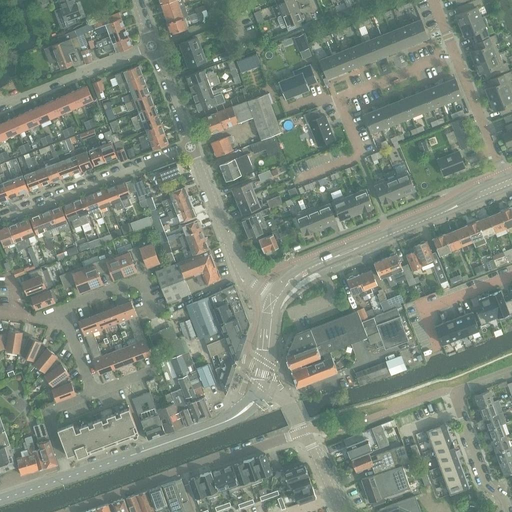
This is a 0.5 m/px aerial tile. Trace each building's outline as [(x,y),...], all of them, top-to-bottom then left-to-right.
[(58,0),(62,8),(55,11),(60,23),(64,22),(66,26),(76,23),(74,18),(81,15),(76,3),(75,3),(74,0),(58,0)] [(165,14),(185,7),(182,0),(173,0),(161,4),(165,14)] [(294,0),(287,0),(277,4),(272,6),(276,17),(278,16),(301,8),(299,3),(297,4),(294,0)] [(483,5),(481,0),(475,0),(458,7),(461,13),(456,15),(458,20),(457,20),(459,26),(485,16),(484,16),(481,17),(477,7),(483,5)] [(167,23),(188,16),(185,7),(165,14),(168,23),(167,23)] [(301,15),(298,9),(301,8),(278,16),(277,19),(281,27),(282,28),(286,27),(288,31),(301,26),(300,21),(305,19),(303,14),(301,15)] [(203,22),(209,20),(205,11),(199,12),(203,22)] [(259,24),(264,21),(260,11),(254,13),(259,24)] [(121,18),(119,13),(93,23),(88,24),(77,28),(78,29),(75,30),(75,31),(81,46),(86,45),(87,44),(83,34),(95,29),(97,34),(108,30),(110,34),(125,28),(121,18)] [(188,16),(167,23),(171,34),(187,28),(185,22),(191,20),(189,16),(188,16)] [(485,16),(459,26),(462,33),(463,32),(465,37),(469,35),(472,42),(494,33),(491,26),(489,27),(485,16)] [(428,37),(421,20),(411,24),(418,42),(428,37)] [(418,42),(411,24),(401,28),(408,46),(418,42)] [(125,28),(110,34),(111,37),(102,40),(102,41),(97,43),(99,49),(101,48),(104,47),(128,37),(125,28)] [(221,42),(222,41),(222,42),(227,40),(222,28),(216,31),(221,42)] [(408,46),(401,28),(391,32),(398,50),(408,46)] [(52,46),(44,49),(50,64),(58,62),(61,70),(73,65),(68,52),(75,50),(80,48),(81,47),(81,46),(75,31),(58,37),(60,43),(52,46)] [(398,50),(391,32),(381,36),(388,54),(398,50)] [(300,51),(309,48),(303,34),(294,38),(300,51)] [(473,57),(472,57),(474,63),(499,53),(495,43),(498,42),(495,35),(473,44),(475,50),(471,52),(473,57)] [(388,54),(381,36),(370,40),(378,58),(388,54)] [(132,47),(128,37),(104,47),(106,52),(115,49),(117,53),(132,47)] [(197,37),(180,43),(185,55),(202,49),(197,37)] [(233,56),(231,50),(227,40),(222,42),(226,52),(220,55),(222,60),(233,56)] [(378,58),(370,40),(360,44),(368,62),(378,58)] [(368,62),(360,44),(350,48),(357,66),(368,62)] [(80,48),(81,51),(85,63),(86,63),(92,60),(88,50),(88,49),(83,51),(81,47),(80,48)] [(357,66),(350,48),(340,52),(347,70),(357,66)] [(185,55),(189,67),(206,61),(202,49),(185,55)] [(255,52),(237,58),(242,72),(260,66),(255,52)] [(347,70),(340,52),(330,56),(337,74),(347,70)] [(499,53),(474,63),(477,70),(478,69),(480,74),(484,72),(487,78),(509,70),(506,63),(503,64),(499,53)] [(337,74),(330,56),(320,60),(327,78),(337,74)] [(115,75),(118,84),(119,85),(143,76),(139,65),(115,75)] [(294,76),(279,82),(285,99),(294,95),(294,97),(302,94),(301,93),(310,89),(308,86),(317,82),(311,65),(293,72),(294,76)] [(230,69),(233,78),(239,76),(236,67),(230,69)] [(204,69),(186,76),(189,85),(217,74),(216,73),(214,74),(214,72),(206,74),(204,69)] [(511,79),(511,77),(510,72),(488,81),(490,87),(486,89),(488,94),(486,94),(489,100),(511,91),(511,85),(510,80),(511,79)] [(189,85),(193,94),(210,87),(220,83),(217,74),(189,85)] [(131,91),(147,85),(143,76),(119,85),(120,88),(124,86),(127,92),(131,90),(131,91)] [(462,96),(455,78),(445,83),(452,100),(462,96)] [(105,90),(101,81),(93,83),(97,93),(102,91),(105,90)] [(452,100),(445,83),(435,87),(442,104),(452,100)] [(132,93),(123,97),(126,104),(150,94),(147,85),(131,91),(132,93)] [(87,86),(76,91),(82,105),(93,100),(87,86)] [(212,92),(210,87),(193,94),(196,103),(222,93),(223,92),(222,88),(212,92)] [(442,104),(435,87),(425,91),(432,108),(442,104)] [(76,91),(65,95),(72,109),(82,105),(76,91)] [(105,98),(102,91),(97,93),(99,100),(105,98)] [(432,108),(425,91),(415,95),(422,112),(432,108)] [(511,91),(489,100),(491,107),(493,106),(494,111),(499,109),(501,115),(511,111),(511,91)] [(222,93),(196,103),(199,112),(217,105),(225,102),(222,93)] [(139,112),(154,106),(150,94),(126,104),(128,111),(138,108),(139,112)] [(267,94),(232,107),(238,123),(253,118),(261,140),(262,139),(274,135),(282,132),(280,129),(268,94),(267,94)] [(65,95),(55,100),(61,114),(72,109),(65,95)] [(422,112),(415,95),(405,99),(412,116),(422,112)] [(412,116),(405,99),(395,103),(402,120),(412,116)] [(48,103),(44,105),(50,119),(56,116),(61,114),(55,100),(50,102),(48,103)] [(112,109),(110,102),(103,104),(105,111),(112,109)] [(402,120),(395,103),(385,107),(392,124),(402,120)] [(44,105),(33,109),(40,124),(50,119),(44,105)] [(140,115),(131,118),(134,125),(158,116),(154,106),(139,112),(140,115)] [(217,112),(201,118),(205,129),(208,136),(223,130),(223,129),(238,123),(232,107),(217,112)] [(392,124),(385,107),(375,111),(382,128),(392,124)] [(33,109),(23,114),(29,128),(40,124),(33,109)] [(115,118),(112,109),(105,111),(109,120),(115,118)] [(317,110),(304,115),(307,123),(309,122),(318,146),(335,140),(325,115),(320,117),(320,116),(318,111),(317,110)] [(382,128),(375,111),(364,115),(371,133),(382,128)] [(23,114),(12,119),(18,133),(29,128),(23,114)] [(503,117),(506,123),(511,121),(509,115),(503,117)] [(146,131),(162,125),(158,116),(134,125),(136,130),(145,127),(146,131)] [(12,119),(1,123),(7,138),(18,133),(12,119)] [(462,119),(452,123),(462,148),(472,144),(462,119)] [(113,132),(120,130),(116,120),(110,123),(113,132)] [(147,134),(139,137),(141,143),(165,134),(162,125),(146,131),(147,134)] [(94,129),(80,134),(83,140),(96,135),(94,129)] [(110,131),(104,133),(107,140),(108,143),(100,146),(106,161),(117,157),(112,143),(114,142),(110,131)] [(121,141),(118,133),(112,136),(115,143),(121,141)] [(152,146),(153,150),(169,144),(165,134),(141,143),(143,149),(152,146)] [(216,157),(233,151),(230,143),(234,142),(231,136),(228,137),(227,137),(211,143),(216,157)] [(262,140),(250,145),(254,153),(265,149),(269,157),(281,153),(274,136),(262,140)] [(70,138),(65,139),(72,157),(66,159),(72,174),(82,170),(74,150),(72,143),(70,138)] [(123,147),(121,141),(115,143),(114,143),(116,150),(123,147)] [(421,153),(428,150),(425,141),(418,144),(421,153)] [(55,151),(53,145),(49,146),(51,150),(54,158),(61,178),(72,174),(66,159),(60,161),(56,151),(55,151)] [(85,146),(74,150),(82,170),(93,166),(85,146)] [(89,150),(94,165),(106,161),(100,146),(89,150)] [(121,162),(128,160),(123,147),(116,150),(121,162)] [(132,147),(127,149),(130,157),(135,155),(132,147)] [(39,169),(33,152),(29,154),(41,186),(51,182),(46,167),(39,169)] [(443,174),(457,169),(458,171),(465,168),(459,152),(438,160),(443,174)] [(25,175),(30,190),(41,186),(29,154),(24,155),(30,173),(25,175)] [(235,160),(220,166),(226,181),(253,171),(247,154),(235,159),(235,160)] [(12,160),(18,177),(12,179),(18,195),(29,191),(17,158),(12,160)] [(50,160),(51,165),(46,167),(51,182),(61,178),(54,158),(50,160)] [(158,184),(159,183),(162,190),(164,189),(165,192),(168,190),(165,181),(181,175),(176,162),(160,169),(162,175),(156,177),(158,184)] [(404,163),(394,167),(397,174),(396,174),(404,196),(411,193),(411,192),(415,190),(407,170),(404,163)] [(0,164),(0,176),(8,198),(18,195),(12,179),(7,181),(4,173),(3,173),(0,165),(0,164)] [(273,177),(270,170),(258,175),(261,181),(273,177)] [(394,170),(384,175),(385,178),(393,199),(397,197),(397,198),(404,196),(396,174),(394,170)] [(0,201),(8,198),(0,176),(0,201)] [(393,199),(385,178),(374,183),(383,204),(390,201),(390,200),(393,199)] [(132,180),(126,183),(126,182),(116,186),(124,208),(132,205),(129,198),(131,197),(130,194),(136,192),(132,180)] [(142,181),(134,184),(141,201),(145,200),(146,199),(144,195),(149,193),(151,192),(149,186),(145,188),(142,181)] [(251,182),(233,190),(237,202),(256,194),(253,188),(256,187),(254,181),(251,182)] [(117,210),(124,208),(116,186),(106,189),(112,204),(114,203),(117,210)] [(162,201),(164,206),(169,203),(170,204),(171,203),(172,204),(174,203),(173,203),(189,197),(185,187),(173,192),(170,193),(171,198),(162,201)] [(106,189),(104,190),(94,194),(103,217),(102,212),(108,210),(106,206),(112,204),(106,189)] [(373,208),(366,189),(355,194),(362,211),(365,210),(366,211),(373,208)] [(93,211),(96,220),(103,217),(94,194),(85,198),(90,212),(93,211)] [(261,200),(259,201),(256,194),(237,202),(242,214),(261,207),(261,206),(263,205),(261,200)] [(345,198),(343,195),(352,217),(359,214),(358,213),(362,211),(355,194),(345,198)] [(352,217),(343,195),(332,199),(340,220),(344,218),(345,219),(352,217)] [(281,203),(283,203),(280,196),(267,201),(270,208),(281,203)] [(146,199),(145,200),(148,206),(150,211),(156,209),(157,209),(152,197),(151,197),(146,199)] [(177,212),(177,213),(193,207),(189,197),(173,203),(174,203),(172,204),(171,203),(170,204),(172,211),(168,213),(169,216),(173,214),(173,215),(175,215),(175,213),(177,212)] [(85,198),(82,199),(73,202),(82,225),(89,222),(86,214),(90,212),(85,198)] [(72,219),(75,228),(82,225),(73,202),(63,206),(69,220),(72,219)] [(319,208),(317,205),(326,227),(333,224),(332,223),(336,221),(329,204),(319,208)] [(326,227),(317,205),(307,210),(315,230),(318,229),(319,230),(326,227)] [(71,232),(61,206),(51,210),(59,232),(65,230),(67,234),(71,232)] [(173,214),(169,216),(170,219),(178,216),(181,222),(196,216),(193,207),(177,213),(177,212),(175,213),(175,215),(173,215),(173,214)] [(506,229),(511,226),(511,209),(511,207),(499,212),(506,229)] [(241,220),(245,230),(264,222),(262,216),(270,213),(269,208),(241,220)] [(150,211),(152,216),(154,222),(160,219),(157,209),(156,209),(150,211)] [(59,232),(51,210),(41,214),(50,238),(52,237),(51,236),(53,235),(50,228),(57,226),(59,232)] [(315,230),(307,210),(295,214),(304,236),(312,233),(311,232),(315,230)] [(499,212),(488,216),(495,233),(497,237),(508,233),(506,229),(499,212)] [(30,218),(36,234),(43,232),(48,247),(52,246),(49,238),(50,238),(41,214),(30,218)] [(155,224),(154,222),(152,216),(149,217),(149,216),(130,223),(131,226),(133,229),(133,231),(134,231),(154,224),(155,224)] [(488,216),(477,221),(484,238),(495,233),(488,216)] [(268,220),(264,222),(266,227),(267,228),(271,227),(276,225),(274,220),(273,218),(268,220)] [(34,235),(28,219),(18,223),(27,246),(31,245),(31,243),(37,241),(34,234),(34,235)] [(164,231),(165,230),(160,219),(154,222),(155,224),(154,224),(157,233),(164,230),(164,231)] [(177,238),(179,237),(179,238),(201,229),(198,220),(185,225),(182,225),(185,232),(182,233),(181,233),(180,233),(175,235),(177,238)] [(466,225),(473,242),(475,248),(486,243),(484,238),(477,221),(466,225)] [(262,229),(266,227),(264,222),(245,230),(249,239),(264,233),(262,229)] [(18,223),(8,227),(16,246),(17,250),(27,246),(18,223)] [(125,235),(134,231),(133,231),(133,229),(131,226),(130,223),(122,226),(125,235)] [(465,251),(469,250),(467,245),(473,242),(466,225),(455,230),(462,247),(463,246),(465,251)] [(16,246),(8,227),(0,229),(0,237),(7,255),(9,254),(11,253),(9,249),(16,246)] [(120,229),(110,233),(112,238),(122,235),(120,229)] [(201,229),(179,238),(183,248),(188,246),(187,245),(189,245),(190,246),(205,240),(201,229)] [(164,230),(157,233),(162,244),(168,242),(168,241),(169,241),(165,230),(164,231),(164,230)] [(259,240),(260,244),(260,245),(261,248),(262,249),(264,253),(265,252),(266,256),(272,253),(271,250),(272,250),(278,247),(275,240),(281,238),(279,233),(278,230),(272,232),(273,234),(259,240)] [(455,230),(445,234),(444,234),(451,251),(462,247),(455,230)] [(100,238),(102,244),(112,240),(109,234),(100,238)] [(433,239),(440,255),(451,251),(444,234),(433,239)] [(99,239),(88,243),(90,249),(101,245),(99,239)] [(183,248),(182,248),(183,253),(191,250),(193,255),(209,249),(205,240),(190,246),(189,245),(187,245),(188,246),(183,248)] [(431,260),(441,284),(447,281),(436,253),(432,255),(427,241),(425,242),(423,241),(421,242),(420,244),(414,246),(416,251),(406,255),(413,271),(422,267),(420,264),(431,260)] [(167,254),(172,252),(168,242),(162,244),(165,254),(167,254)] [(141,248),(140,245),(134,248),(139,260),(144,258),(147,266),(159,262),(159,261),(152,244),(141,248)] [(36,269),(40,267),(32,247),(28,249),(33,262),(36,269)] [(68,250),(70,255),(78,252),(76,247),(68,250)] [(139,260),(134,248),(117,254),(125,275),(136,271),(136,270),(133,262),(139,260)] [(511,248),(503,252),(505,256),(511,253),(511,248)] [(200,286),(206,284),(220,278),(213,261),(210,251),(156,272),(167,302),(191,293),(185,279),(194,276),(195,278),(197,277),(200,286)] [(64,252),(56,255),(58,261),(66,258),(64,252)] [(492,256),(496,265),(507,261),(505,256),(503,252),(492,256)] [(391,256),(386,258),(392,274),(396,283),(401,281),(406,279),(409,286),(416,284),(408,264),(402,267),(397,254),(395,255),(394,253),(390,255),(391,256)] [(113,278),(113,279),(125,275),(117,254),(100,260),(105,273),(111,271),(113,278)] [(386,258),(375,263),(381,278),(386,276),(390,287),(396,284),(392,274),(386,258)] [(493,258),(486,261),(489,268),(496,265),(493,258)] [(105,273),(100,260),(83,267),(91,288),(103,283),(102,282),(102,283),(99,275),(105,273)] [(476,273),(484,270),(483,265),(474,268),(476,273)] [(91,288),(83,267),(67,273),(71,286),(77,283),(80,291),(80,292),(91,288)] [(15,277),(26,273),(24,269),(24,268),(13,272),(15,277)] [(23,281),(23,282),(27,294),(28,293),(48,286),(52,284),(47,269),(42,271),(41,268),(29,272),(31,279),(24,282),(23,281)] [(364,273),(359,275),(369,299),(372,297),(371,293),(373,292),(371,287),(377,284),(371,270),(370,271),(368,270),(365,271),(364,273)] [(60,276),(65,288),(71,286),(67,273),(60,276)] [(369,299),(359,275),(354,277),(352,276),(350,277),(348,279),(347,280),(353,294),(360,291),(362,297),(363,296),(365,300),(369,299)] [(233,358),(238,358),(246,333),(250,325),(245,312),(239,298),(234,284),(221,290),(210,296),(223,331),(205,339),(207,344),(211,357),(218,354),(222,366),(215,369),(218,375),(225,394),(228,387),(230,382),(235,368),(237,363),(233,358)] [(37,308),(57,301),(53,289),(33,296),(32,297),(37,309),(37,308)] [(380,303),(387,300),(383,289),(378,291),(379,293),(377,294),(380,303)] [(501,291),(490,295),(500,321),(511,317),(510,314),(511,313),(511,301),(511,300),(505,302),(501,291)] [(400,295),(387,300),(391,310),(396,308),(401,305),(400,304),(403,302),(400,295)] [(483,311),(476,313),(481,325),(488,323),(488,320),(497,317),(499,321),(500,321),(490,295),(479,300),(483,311)] [(200,341),(205,339),(223,331),(210,296),(186,307),(200,341)] [(387,300),(380,303),(384,312),(384,313),(391,310),(387,300)] [(131,302),(116,307),(121,322),(128,319),(132,331),(141,328),(140,327),(131,303),(131,302)] [(94,315),(100,330),(121,322),(116,307),(94,315)] [(369,319),(364,308),(357,311),(362,322),(369,319)] [(384,312),(374,317),(379,332),(385,349),(408,341),(396,308),(391,310),(384,313),(384,312)] [(320,355),(345,345),(367,337),(362,322),(357,311),(296,335),(291,346),(287,356),(316,345),(320,355)] [(472,312),(463,316),(470,334),(468,335),(470,340),(474,338),(472,333),(479,330),(472,312)] [(89,347),(97,344),(93,332),(100,330),(94,315),(79,321),(80,322),(89,347)] [(463,316),(454,319),(461,337),(468,335),(470,334),(463,316)] [(369,319),(362,322),(367,337),(379,332),(374,317),(369,319)] [(454,319),(445,322),(452,341),(454,340),(461,337),(454,319)] [(183,335),(189,340),(197,337),(190,320),(179,323),(183,335)] [(445,322),(435,326),(442,344),(450,342),(452,347),(454,346),(456,345),(454,340),(452,341),(445,322)] [(132,331),(137,343),(130,345),(136,360),(150,354),(150,353),(141,328),(132,331)] [(7,349),(6,352),(18,354),(22,332),(9,330),(9,331),(10,331),(9,333),(7,332),(0,334),(0,338),(4,349),(5,349),(7,349)] [(160,331),(150,335),(154,346),(164,343),(160,331)] [(22,333),(22,332),(18,354),(22,355),(21,357),(32,362),(41,342),(29,337),(29,338),(21,337),(22,333)] [(178,338),(164,343),(178,379),(182,388),(186,400),(188,400),(197,422),(201,421),(212,417),(208,407),(204,397),(202,398),(197,399),(194,390),(203,386),(196,369),(185,340),(178,338)] [(41,343),(41,342),(32,362),(35,363),(34,365),(43,373),(57,356),(47,348),(47,349),(46,349),(39,346),(41,343)] [(99,373),(114,368),(109,354),(102,356),(97,344),(89,347),(90,348),(99,373)] [(136,360),(130,345),(109,354),(114,368),(136,360)] [(287,356),(286,356),(290,369),(292,371),(302,367),(301,365),(321,357),(320,355),(316,345),(287,356)] [(330,352),(322,355),(324,360),(315,364),(321,378),(338,372),(330,352)] [(401,355),(389,360),(394,374),(406,370),(401,355)] [(57,357),(57,356),(43,373),(46,375),(44,377),(51,386),(68,374),(61,364),(60,364),(61,364),(60,365),(54,360),(56,357),(57,357)] [(359,386),(394,374),(389,360),(356,374),(359,386)] [(203,388),(216,383),(209,364),(196,369),(203,386),(203,388)] [(302,367),(292,371),(297,388),(321,378),(315,364),(307,367),(306,366),(302,367)] [(68,375),(69,374),(68,374),(51,386),(53,389),(51,390),(55,402),(75,394),(75,395),(76,394),(71,382),(70,383),(65,376),(68,374),(68,375)] [(150,390),(157,387),(154,379),(146,382),(150,390)] [(188,400),(186,400),(182,388),(171,393),(184,427),(195,423),(197,422),(188,400)] [(494,402),(493,402),(489,391),(475,396),(479,407),(494,402)] [(184,427),(171,393),(166,395),(170,405),(161,409),(159,403),(155,404),(157,410),(161,419),(166,434),(184,427)] [(493,402),(494,402),(479,407),(483,419),(498,413),(502,412),(498,400),(493,402)] [(138,436),(138,435),(139,434),(129,408),(120,412),(121,415),(117,417),(115,414),(107,417),(108,420),(103,422),(102,419),(93,422),(95,425),(90,427),(89,424),(80,427),(81,430),(76,432),(73,424),(58,429),(68,455),(68,456),(77,453),(79,457),(90,453),(92,452),(103,448),(106,447),(117,443),(117,442),(119,442),(130,438),(130,437),(133,436),(133,437),(133,438),(134,438),(135,439),(136,439),(137,438),(138,438),(138,437),(138,436)] [(498,413),(483,419),(488,430),(502,425),(498,413)] [(162,425),(161,421),(158,414),(141,420),(143,427),(143,428),(148,440),(165,433),(162,425)] [(394,420),(381,425),(384,431),(396,426),(394,420)] [(44,423),(33,426),(39,444),(41,449),(46,468),(57,464),(56,461),(44,423)] [(445,424),(426,430),(430,440),(448,433),(445,424)] [(381,425),(372,428),(380,448),(389,445),(384,431),(381,425)] [(506,436),(502,425),(488,430),(492,441),(506,436)] [(10,445),(5,431),(0,432),(0,472),(17,467),(10,445)] [(350,446),(365,440),(362,433),(347,438),(350,446)] [(448,433),(430,440),(433,449),(451,442),(448,433)] [(25,450),(23,451),(29,473),(39,470),(46,468),(41,449),(36,450),(31,436),(25,438),(26,442),(23,443),(25,450)] [(510,447),(506,436),(492,441),(496,452),(510,447)] [(352,459),(368,453),(372,451),(368,439),(365,440),(350,446),(347,447),(349,452),(348,452),(350,459),(351,458),(352,459)] [(451,442),(433,449),(436,458),(455,451),(451,442)] [(373,468),(375,475),(402,466),(410,463),(403,446),(377,456),(376,455),(370,457),(368,453),(352,459),(352,461),(351,461),(353,466),(354,466),(357,472),(367,468),(368,470),(373,468)] [(511,451),(510,447),(496,452),(500,464),(511,459),(511,451)] [(23,457),(16,459),(19,469),(21,475),(29,473),(23,451),(21,452),(23,457)] [(455,451),(436,458),(440,467),(458,460),(455,451)] [(265,454),(254,458),(262,481),(263,481),(262,479),(273,475),(271,471),(270,467),(266,456),(266,455),(265,454)] [(254,458),(243,462),(252,485),(262,481),(254,458)] [(511,459),(500,464),(504,475),(511,472),(511,459)] [(458,460),(440,467),(443,476),(461,469),(458,460)] [(243,462),(232,465),(241,489),(252,485),(243,462)] [(288,483),(291,482),(308,476),(309,476),(305,464),(284,472),(288,483)] [(232,465),(222,469),(230,492),(241,489),(232,465)] [(410,488),(402,466),(375,475),(362,480),(370,502),(410,488)] [(211,471),(211,472),(219,495),(218,492),(228,488),(230,493),(230,492),(222,469),(211,473),(211,471)] [(461,469),(443,476),(446,485),(465,478),(461,469)] [(211,472),(200,475),(200,476),(208,499),(219,495),(211,472)] [(200,475),(189,479),(196,500),(207,497),(208,499),(200,476),(200,475)] [(309,476),(291,482),(294,493),(313,486),(309,476)] [(465,478),(446,485),(450,494),(468,488),(465,478)] [(192,511),(181,479),(176,481),(160,486),(168,508),(169,511),(192,511)] [(149,490),(148,491),(154,509),(156,509),(156,511),(157,511),(168,508),(160,486),(149,490)] [(313,486),(294,493),(298,504),(317,497),(313,486)] [(127,498),(131,511),(155,511),(154,509),(148,491),(136,495),(127,498)] [(421,511),(415,496),(380,509),(378,511),(421,511)] [(113,503),(115,511),(128,511),(124,499),(113,503)]
